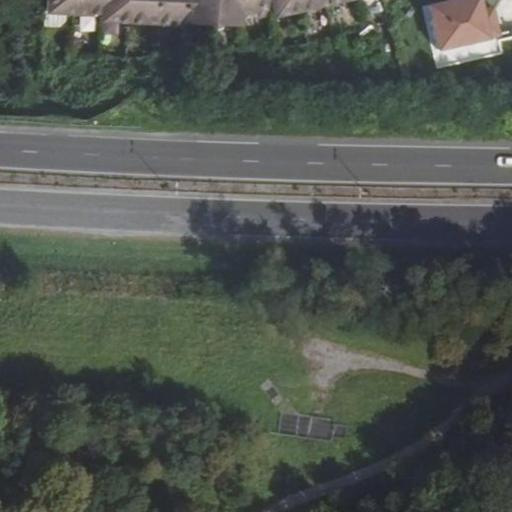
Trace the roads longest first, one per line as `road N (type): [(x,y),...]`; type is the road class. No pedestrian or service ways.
road 1 (trunk): [(0,207),(511,223)]
road 2 (trunk): [(511,166),(0,151)]
road 3 (track): [(262,511),(404,454),(511,376)]
